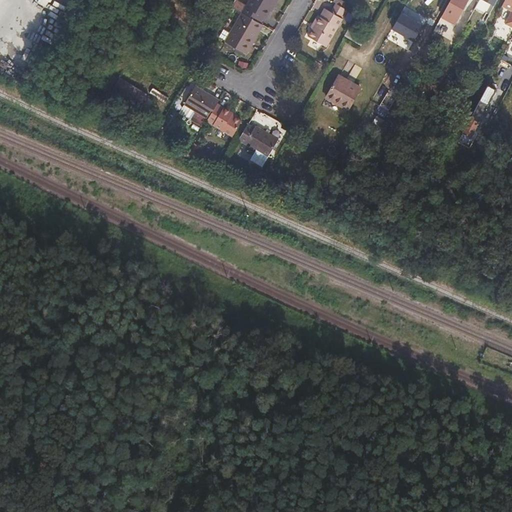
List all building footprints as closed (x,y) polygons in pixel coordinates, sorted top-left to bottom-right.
[(275,9),(279,0),(251,0),(246,8),(244,7),(240,13),(251,20),(258,24),(261,25),(265,19),(266,20),(273,9),(275,9)] [(448,0),(439,18),(453,25),(466,0),(448,0)] [(343,19),(347,13),(337,7),(334,13),(343,19)] [(317,28),(325,13),(322,12),(314,26),(317,28)] [(247,43),(258,24),(251,20),(240,13),(223,42),(244,54),(249,44),(247,43)] [(331,44),(343,24),(341,23),(343,19),(334,13),(332,17),(325,13),(317,28),(313,35),(331,44)] [(423,25),(401,13),(392,29),(414,41),(423,25)] [(249,44),(261,25),(258,24),(247,43),(249,44)] [(66,71),(73,58),(58,51),(51,63),(66,71)] [(350,103),(362,81),(340,70),(327,92),(350,103)] [(119,80),(115,88),(126,94),(125,97),(139,104),(144,92),(119,80)] [(471,133),(485,106),(497,85),(488,80),(481,93),(468,118),(463,128),(471,133)] [(216,108),(218,105),(193,90),(183,108),(207,123),(216,108)] [(242,126),(238,124),(236,123),(230,119),(231,117),(216,108),(207,123),(206,125),(218,132),(233,141),(236,135),(242,126)] [(269,162),(279,145),(257,132),(247,149),(269,162)] [(190,163),(197,150),(193,148),(185,161),(190,163)] [(213,186),(217,178),(202,172),(198,180),(213,186)]
